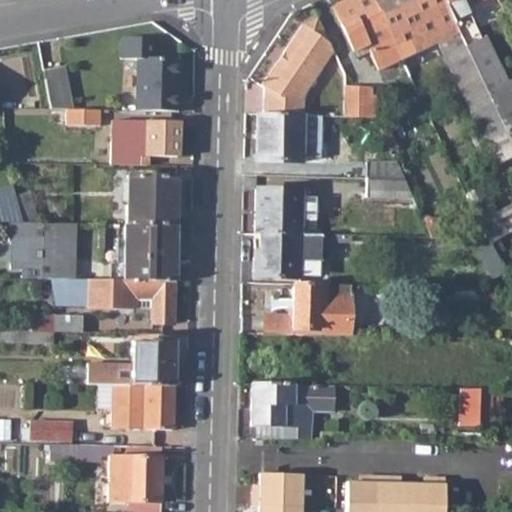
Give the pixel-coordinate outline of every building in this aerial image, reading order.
[(371,0),(345,0),(330,7),(352,52),(365,45),(368,52),(377,71),(400,60),(399,57),(398,54),(371,0)] [(439,45),(497,164),(511,157),(511,145),(440,0),(371,0),(398,54),(399,57),(408,53),(403,44),(435,28),(442,43),(439,45)] [(440,0),(511,145),(511,77),(506,81),(483,36),(477,39),(462,9),(480,0),(440,0)] [(300,100),(333,51),(316,19),(301,26),(261,88),(264,89),(262,115),(302,116),(303,102),(300,100)] [(151,40),(121,40),(120,61),(136,61),(134,112),(177,113),(178,60),(150,60),(151,40)] [(352,52),(355,59),(368,52),(365,45),(352,52)] [(50,110),(73,111),(65,66),(43,70),(50,110)] [(344,86),(343,117),(373,118),(358,86),(344,86)] [(375,95),(371,94),(371,87),(358,86),(373,118),(375,95)] [(256,165),(301,167),(301,161),(319,162),(320,116),(302,116),(262,115),(257,114),(256,165)] [(177,123),(111,121),(111,142),(110,166),(145,167),(145,157),(176,158),(177,123)] [(365,179),(404,180),(396,165),(365,164),(365,179)] [(127,177),(126,226),(175,227),(176,178),(127,177)] [(365,198),(413,199),(404,180),(365,179),(365,198)] [(260,234),(299,235),(314,236),(315,195),(301,194),(301,187),(256,186),(255,234),(260,234)] [(22,223),(37,223),(28,192),(14,196),(22,223)] [(0,222),(8,223),(22,223),(14,196),(0,199),(0,222)] [(472,208),(491,244),(509,233),(489,198),(472,208)] [(37,223),(22,223),(8,223),(8,242),(10,242),(10,271),(21,271),(21,279),(51,280),(69,281),(70,258),(74,258),(75,225),(37,223)] [(105,281),(174,283),(175,227),(126,226),(124,226),(123,264),(106,264),(105,281)] [(299,235),(260,234),(260,257),(254,257),(253,278),(298,279),(298,277),(306,277),(307,260),(321,260),(322,236),(314,236),(299,235)] [(494,243),(479,251),(495,279),(509,271),(494,243)] [(151,323),(173,324),(174,283),(105,281),(69,281),(51,280),(55,308),(85,309),(150,310),(151,323)] [(348,285),(316,284),(292,283),(291,312),(291,333),(316,332),(316,338),(348,338),(348,285)] [(266,337),(316,338),(316,332),(291,333),(291,312),(286,312),(286,320),(266,320),(266,337)] [(53,332),(81,333),(82,316),(19,315),(19,331),(53,332)] [(0,342),(53,343),(53,332),(19,331),(0,330),(0,342)] [(112,385),(171,387),(172,342),(130,341),(129,365),(84,363),(83,385),(112,385)] [(171,387),(112,385),(110,429),(171,431),(171,387)] [(333,388),(251,387),(250,429),(281,430),(286,430),(286,434),(307,434),(307,411),(332,412),(333,388)] [(458,425),(478,425),(479,389),(459,389),(458,425)] [(0,440),(12,441),(13,418),(0,417),(0,440)] [(281,446),(307,446),(307,434),(286,434),(286,430),(281,430),(281,446)] [(47,455),(108,457),(111,457),(111,446),(48,444),(47,455)] [(128,458),(111,457),(108,457),(107,502),(127,502),(127,511),(159,511),(161,448),(129,447),(128,458)] [(250,510),(256,511),(299,511),(300,478),(258,478),(257,494),(250,494),(250,510)] [(344,511),(377,511),(378,482),(365,481),(364,488),(345,488),(344,511)] [(377,511),(408,511),(409,489),(393,489),(393,482),(378,482),(377,511)] [(429,490),(409,489),(408,511),(442,511),(443,484),(429,484),(429,490)]
